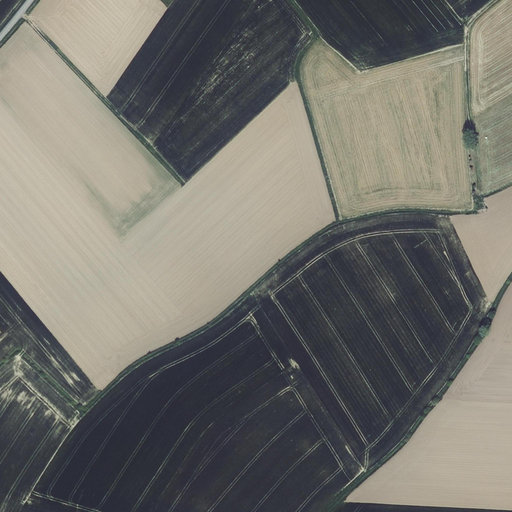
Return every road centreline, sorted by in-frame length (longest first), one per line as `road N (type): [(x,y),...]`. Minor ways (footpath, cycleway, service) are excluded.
road 1 (track): [(20,12),(183,184)]
road 2 (track): [(497,0),(476,16),(466,38),(468,118)]
